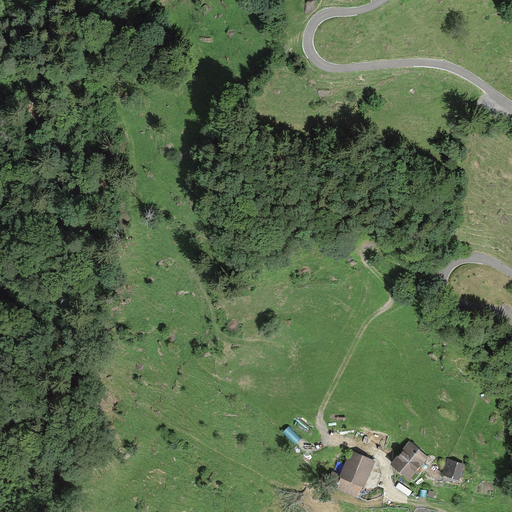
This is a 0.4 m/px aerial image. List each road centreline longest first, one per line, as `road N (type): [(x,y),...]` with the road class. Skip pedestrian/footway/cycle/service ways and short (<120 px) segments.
road 1 (residential): [(511,106),(434,63),(319,63),(308,47),(316,20),(384,0)]
road 2 (residential): [(511,327),(439,291),(449,265),(469,259),(511,276)]
road 3 (track): [(440,511),(395,496),(374,454),(327,438),(315,421)]
